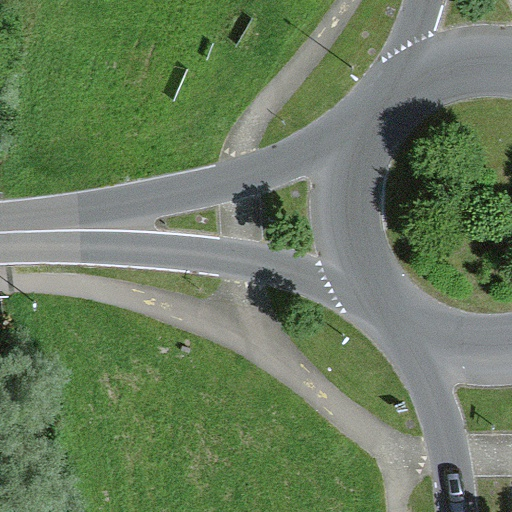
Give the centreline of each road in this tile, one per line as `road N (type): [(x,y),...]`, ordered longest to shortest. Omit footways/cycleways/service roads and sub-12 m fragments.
road 1 (primary): [(367,128),(114,228)]
road 2 (primary): [(114,228),(378,292)]
road 3 (primary): [(409,321),(462,511)]
road 4 (primary): [(367,128),(350,168),(346,212),(356,254),(378,292)]
road 5 (primary): [(511,61),(459,62),(398,91)]
